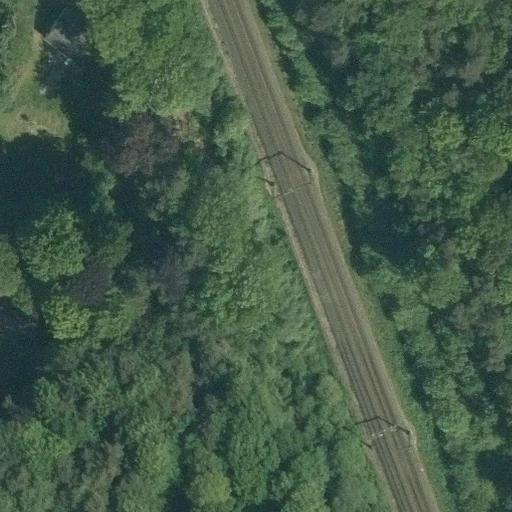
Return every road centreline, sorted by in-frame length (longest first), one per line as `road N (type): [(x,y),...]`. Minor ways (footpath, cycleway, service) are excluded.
road 1 (track): [(320,0),(511,452)]
road 2 (track): [(365,112),(403,85),(419,53),(415,0)]
